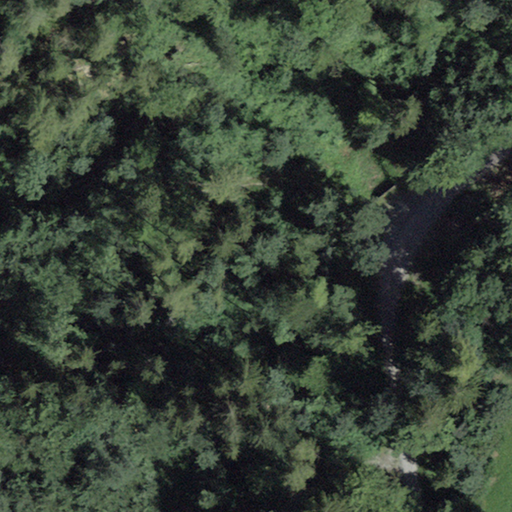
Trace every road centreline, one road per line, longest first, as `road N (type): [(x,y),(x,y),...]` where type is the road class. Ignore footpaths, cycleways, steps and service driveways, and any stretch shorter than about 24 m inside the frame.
road 1 (unclassified): [(511,152),(420,239),(402,280),(400,366),(427,511)]
road 2 (track): [(417,456),(251,511)]
